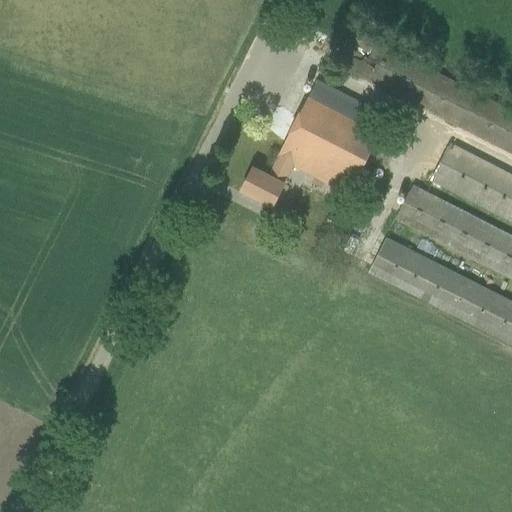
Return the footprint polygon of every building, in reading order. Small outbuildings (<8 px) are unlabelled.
[(327,60),(345,69),(511,154),(511,112),(344,26),(327,60)] [(277,156),(278,156),(293,165),(347,193),(366,158),(386,168),(403,135),(383,124),(387,117),(316,80),(277,156)] [(511,175),(449,144),(430,180),(432,181),(449,190),(511,221),(511,175)] [(240,191),(271,207),(293,165),(278,156),(268,175),(252,167),(240,191)] [(412,186),(395,219),(410,227),(511,278),(511,236),(443,202),(449,190),(432,181),(426,193),(412,186)] [(385,239),(368,271),(511,344),(511,302),(400,246),(385,239)]
